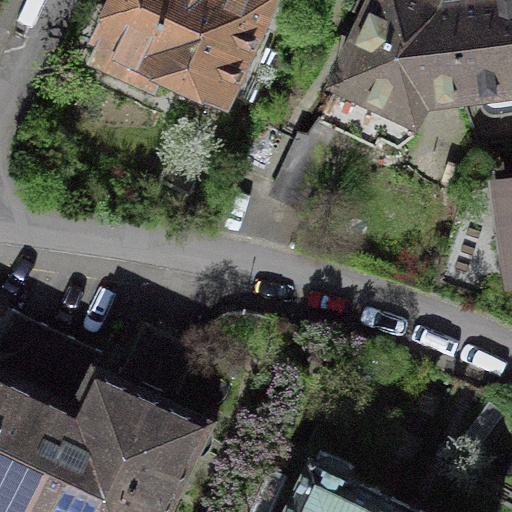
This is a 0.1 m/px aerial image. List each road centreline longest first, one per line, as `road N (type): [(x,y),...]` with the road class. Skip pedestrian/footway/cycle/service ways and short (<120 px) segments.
road 1 (residential): [(0,219),(252,261),(412,309),(511,351)]
road 2 (residential): [(51,0),(0,112)]
